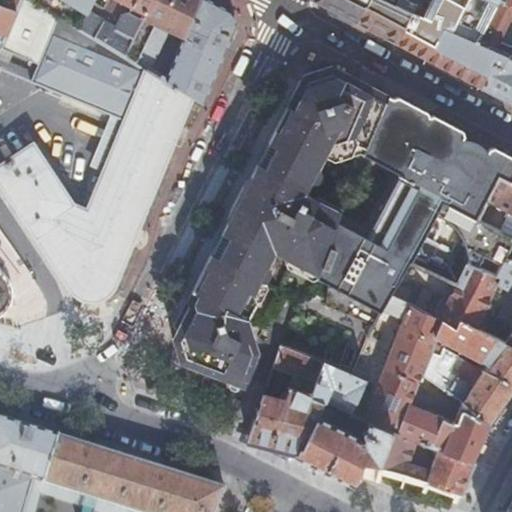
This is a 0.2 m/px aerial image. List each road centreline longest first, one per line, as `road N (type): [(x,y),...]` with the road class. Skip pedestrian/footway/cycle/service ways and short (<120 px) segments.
road 1 (residential): [(281,17),(87,407)]
road 2 (residential): [(87,407),(230,460),(335,511)]
road 3 (residential): [(511,138),(281,17)]
